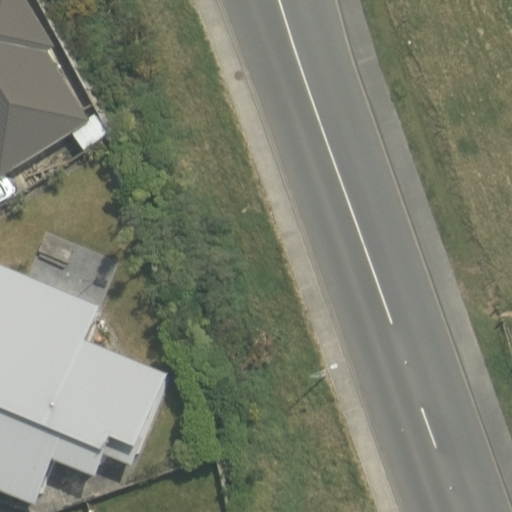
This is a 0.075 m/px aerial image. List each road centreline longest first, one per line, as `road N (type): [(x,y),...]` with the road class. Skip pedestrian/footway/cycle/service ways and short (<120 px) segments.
road 1 (tertiary): [(472,511),(291,0)]
road 2 (track): [(389,270),(511,328)]
